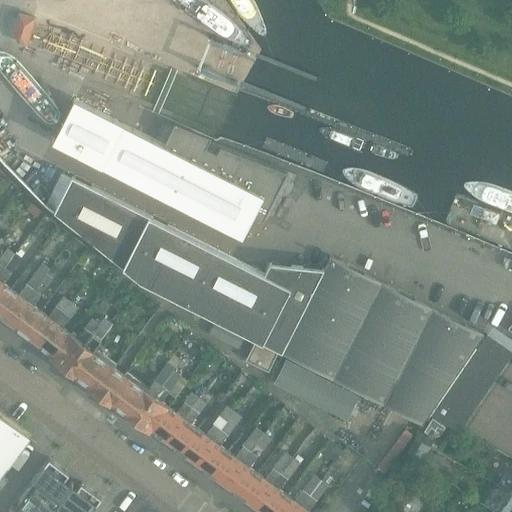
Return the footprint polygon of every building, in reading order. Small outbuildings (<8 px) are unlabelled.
[(26,43),(34,17),(18,12),(13,29),(18,41),(26,43)] [(55,136),(52,142),(243,238),(246,233),(255,215),(256,215),(265,219),(265,218),(288,173),(221,146),(174,127),(169,136),(165,143),(74,98),(55,136)] [(72,177),(55,212),(61,218),(138,280),(164,293),(256,340),(257,340),(277,350),(281,350),(323,269),(321,269),(317,276),(303,268),(303,267),(291,266),(287,274),(272,265),(272,264),(271,263),(265,275),(77,179),(72,177)] [(0,273),(4,268),(15,254),(8,248),(0,259),(0,273)] [(4,283),(11,273),(22,259),(15,254),(4,268),(0,273),(0,304),(12,289),(4,283)] [(511,353),(486,337),(482,335),(329,256),(323,269),(281,350),(423,423),(422,424),(425,426),(433,415),(447,423),(459,430),(511,353)] [(0,317),(9,324),(34,290),(46,274),(50,268),(43,263),(19,295),(12,289),(0,304),(0,317)] [(33,305),(41,295),(53,279),(46,274),(34,290),(9,324),(24,335),(41,311),(33,305)] [(39,346),(64,312),(71,302),(64,297),(49,317),(41,311),(24,335),(39,346)] [(63,328),(71,317),(78,307),(71,302),(64,312),(39,346),(53,357),(71,333),(63,328)] [(101,340),(120,314),(112,308),(100,324),(93,334),(101,340)] [(74,376),(75,375),(93,350),(101,340),(93,334),(100,324),(93,319),(78,339),(71,333),(53,357),(54,357),(52,360),(74,376)] [(246,336),(215,320),(208,333),(239,349),(246,336)] [(277,350),(257,340),(256,340),(246,360),(267,371),(277,350)] [(97,394),(116,368),(93,350),(75,375),(91,387),(90,389),(97,394)] [(358,397),(287,361),(276,383),(347,420),(358,397)] [(168,378),(174,369),(176,367),(168,362),(160,372),(168,378)] [(162,401),(169,392),(181,375),(174,369),(168,378),(162,385),(155,379),(147,390),(147,391),(129,416),(128,417),(150,433),(152,431),(169,407),(162,401)] [(129,416),(147,391),(147,390),(125,374),(105,400),(111,404),(112,403),(129,416)] [(167,442),(192,408),(199,398),(192,393),(177,413),(169,407),(152,431),(167,442)] [(199,429),(192,423),(207,403),(199,398),(192,408),(167,442),(181,453),(199,429)] [(196,464),(222,430),(235,412),(228,406),(207,434),(199,429),(181,453),(196,464)] [(221,445),(229,435),(242,417),(235,412),(222,430),(196,464),(211,475),(229,451),(221,445)] [(445,430),(443,429),(447,423),(433,415),(425,426),(422,432),(430,437),(434,438),(439,437),(442,435),(445,430)] [(0,478),(29,439),(0,417),(0,478)] [(226,486),(251,452),(265,434),(258,428),(237,457),(229,451),(211,475),(226,486)] [(250,467),(258,457),(272,439),(265,434),(251,452),(226,486),(241,497),(258,473),(250,467)] [(422,463),(431,447),(416,439),(407,453),(422,463)] [(286,453),(266,479),(258,473),(241,497),(256,508),(293,458),(286,453)] [(17,511),(50,511),(73,482),(72,481),(68,486),(63,482),(69,474),(49,458),(18,500),(22,503),(17,508),(12,504),(11,507),(12,507),(17,511)] [(280,489),(288,479),(300,463),(293,458),(256,508),(261,511),(275,511),(288,495),(280,489)] [(298,511),(310,496),(322,480),(315,475),(296,501),(288,495),(275,511),(298,511)] [(310,511),(317,501),(329,486),(322,480),(310,496),(298,511),(310,511)] [(91,511),(102,498),(82,483),(75,491),(70,487),(74,482),(73,482),(50,511),(91,511)] [(511,511),(511,497),(501,511),(511,511)]
